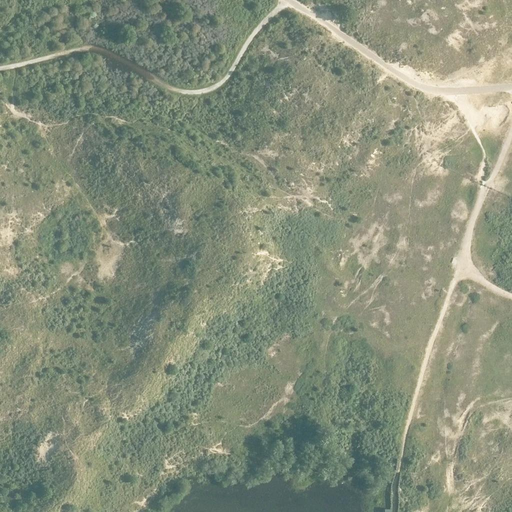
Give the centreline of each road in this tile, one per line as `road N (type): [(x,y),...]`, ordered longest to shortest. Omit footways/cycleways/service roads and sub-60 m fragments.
road 1 (track): [(286,0),(254,29),(214,87),(170,87),(109,52),(82,49),(0,68)]
road 2 (track): [(511,296),(457,266),(486,181)]
